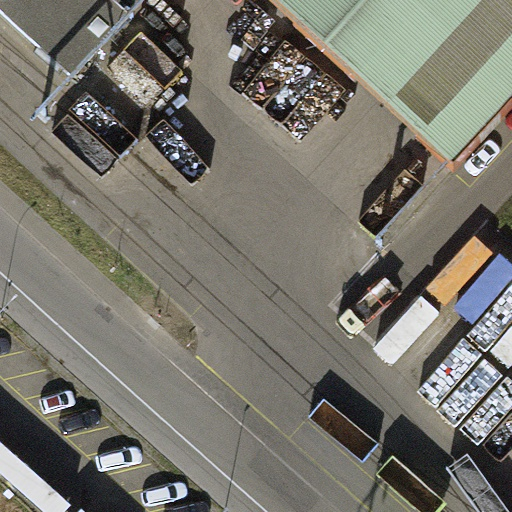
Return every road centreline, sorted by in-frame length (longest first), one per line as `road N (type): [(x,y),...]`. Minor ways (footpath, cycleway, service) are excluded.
road 1 (unknown): [(511,187),(261,500)]
road 2 (unclassified): [(274,511),(0,262)]
